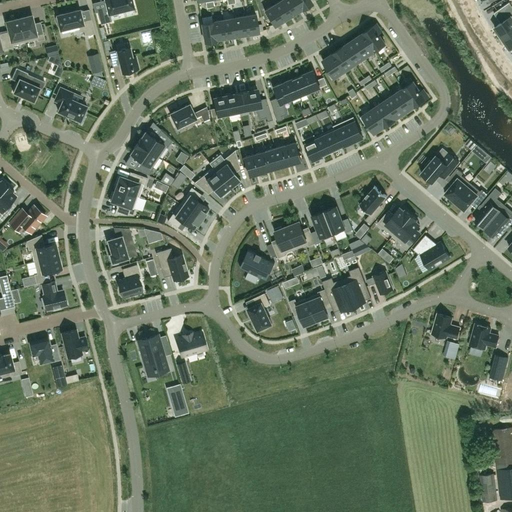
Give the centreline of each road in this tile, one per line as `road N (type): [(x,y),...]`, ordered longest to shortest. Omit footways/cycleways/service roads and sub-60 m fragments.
road 1 (residential): [(210,310),(244,349),(278,359),(433,300),(458,301)]
road 2 (residential): [(210,310),(217,257),(242,214),(382,156)]
road 3 (residential): [(382,156),(437,119),(445,96),(374,4)]
road 4 (residential): [(113,326),(137,511)]
road 5 (residential): [(192,72),(273,54),(340,14)]
road 6 (residential): [(382,156),(482,258)]
road 7 (residential): [(192,72),(145,99),(101,155)]
